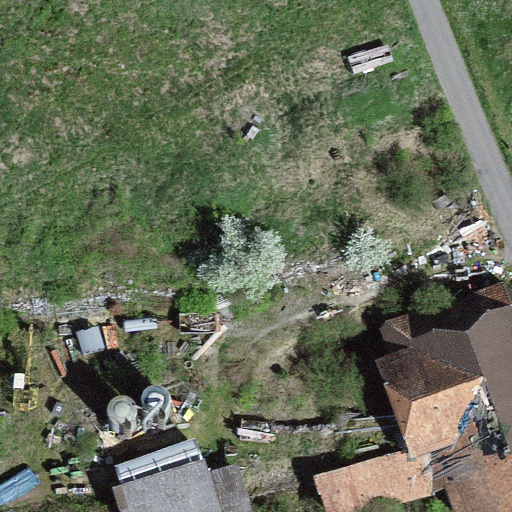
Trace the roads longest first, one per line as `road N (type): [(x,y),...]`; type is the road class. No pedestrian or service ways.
road 1 (track): [(511,235),(247,348),(90,481),(3,511)]
road 2 (unclassified): [(421,0),(511,215)]
